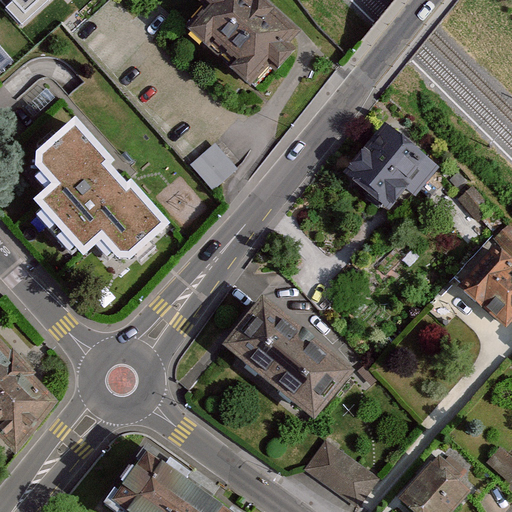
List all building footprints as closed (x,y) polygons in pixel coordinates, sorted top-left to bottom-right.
[(206,34),(189,51),(246,109),(301,57),(242,0),(222,0),(196,23),(206,34)] [(55,192),(35,210),(85,263),(102,246),(120,264),(130,265),(166,232),(132,192),(126,197),(103,174),(109,171),(73,131),(41,160),(38,176),(55,192)] [(381,138),(341,188),(393,229),(433,180),(381,138)] [(215,190),(240,169),(218,143),(193,164),(215,190)] [(511,239),(503,230),(487,245),(511,272),(511,239)] [(511,278),(493,260),(458,297),(503,340),(511,330),(511,278)] [(262,311),(223,360),(314,433),(354,384),(262,311)] [(0,363),(0,459),(3,461),(51,410),(0,363)] [(323,445),(300,476),(348,511),(353,511),(375,484),(323,445)] [(511,462),(497,450),(481,470),(510,494),(511,491),(511,462)] [(207,511),(143,470),(114,511),(207,511)] [(426,470),(392,510),(394,511),(461,511),(467,505),(426,470)]
